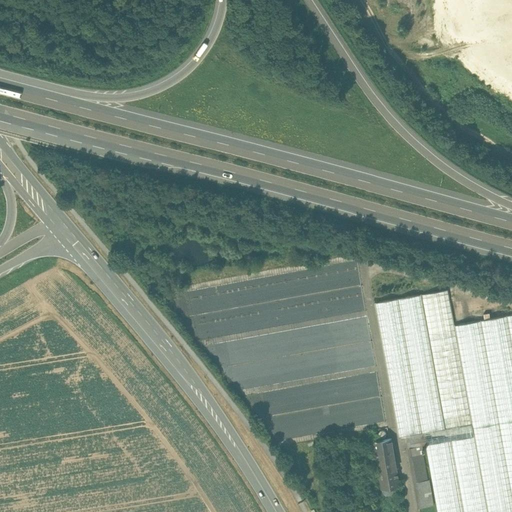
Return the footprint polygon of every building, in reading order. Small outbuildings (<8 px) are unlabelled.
[(448,289),(375,302),(399,436),(407,435),(409,446),(423,444),(426,444),(437,511),(485,511),(488,511),(454,325),(448,289)] [(511,343),(507,316),(481,320),(511,493),(511,343)] [(511,511),(511,493),(481,320),(454,325),(488,511),(511,511)] [(391,438),(375,441),(381,475),(379,475),(381,488),(399,485),(391,438)] [(423,444),(409,446),(419,507),(434,505),(429,479),(428,479),(423,453),(424,452),(424,450),(426,449),(425,446),(423,446),(423,444)]
